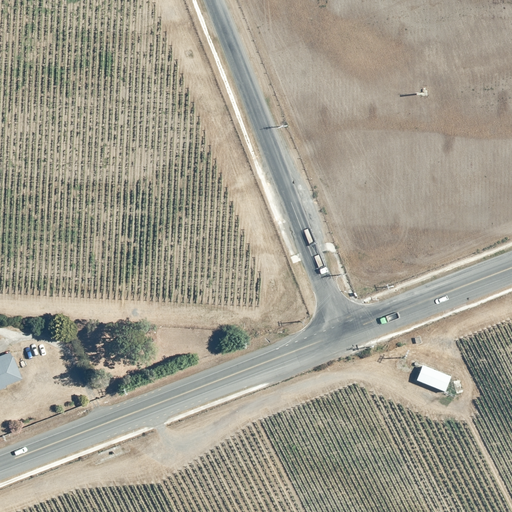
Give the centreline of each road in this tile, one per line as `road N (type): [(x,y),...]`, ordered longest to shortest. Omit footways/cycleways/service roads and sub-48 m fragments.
road 1 (primary): [(0,463),(341,332)]
road 2 (unclassified): [(341,332),(206,0)]
road 3 (primary): [(341,332),(511,268)]
